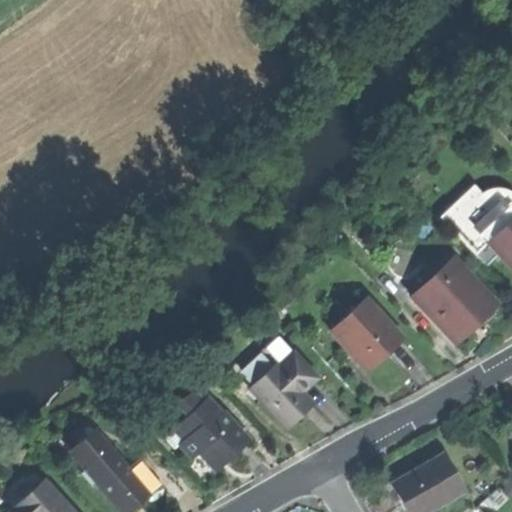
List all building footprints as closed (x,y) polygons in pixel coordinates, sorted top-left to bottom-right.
[(511,219),(489,241),(511,265),(511,219)] [(412,297),(455,341),(469,328),(466,325),(471,320),(479,312),(484,317),(498,303),(461,264),(446,279),(439,272),(435,276),(426,267),(417,275),(425,283),(412,297)] [(328,330),(367,370),(383,354),(399,338),(360,298),(328,330)] [(236,372),(250,387),(275,363),(277,365),(292,350),(276,333),(236,372)] [(250,387),(287,425),(299,414),(312,402),(301,390),(317,376),(292,350),(277,365),(275,363),(250,387)] [(200,451),(212,464),(222,455),(228,449),(233,454),(249,438),(206,393),(173,425),(184,437),(179,441),(194,457),(200,451)] [(174,447),(179,441),(184,437),(173,425),(170,422),(160,432),(174,447)] [(74,451),(86,465),(110,445),(97,431),(74,451)] [(97,477),(125,510),(135,502),(144,494),(149,490),(130,468),(110,445),(86,465),(97,477)] [(400,504),(404,511),(428,511),(463,493),(442,455),(389,485),(400,504)] [(141,458),(130,468),(149,490),(144,494),(152,503),(168,489),(141,458)] [(92,482),(97,477),(86,465),(81,469),(92,482)] [(70,511),(41,480),(6,511),(70,511)]
